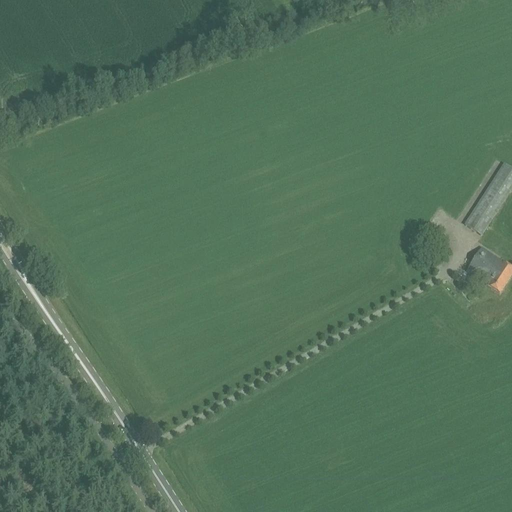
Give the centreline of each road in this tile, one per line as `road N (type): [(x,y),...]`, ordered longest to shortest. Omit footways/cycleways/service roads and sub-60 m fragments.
road 1 (unknown): [(120,462),(443,276)]
road 2 (primary): [(177,511),(0,236)]
road 3 (unclassified): [(152,511),(60,375),(0,319)]
